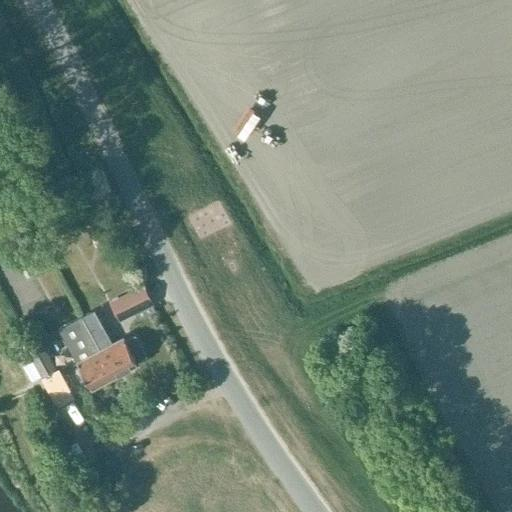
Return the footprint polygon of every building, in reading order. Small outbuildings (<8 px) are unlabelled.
[(49,215),(35,223),(42,234),(56,226),(49,215)] [(91,235),(102,230),(97,219),(86,224),(91,235)] [(142,284),(117,296),(124,309),(148,297),(142,284)] [(81,315),(112,374),(136,362),(134,359),(141,356),(142,352),(134,338),(131,337),(124,340),(123,338),(110,345),(92,309),(81,315)] [(112,374),(81,315),(68,322),(69,323),(61,328),(77,359),(75,360),(89,387),(112,374)] [(29,320),(8,331),(15,343),(35,331),(29,320)] [(25,349),(41,378),(56,370),(40,342),(25,349)]
